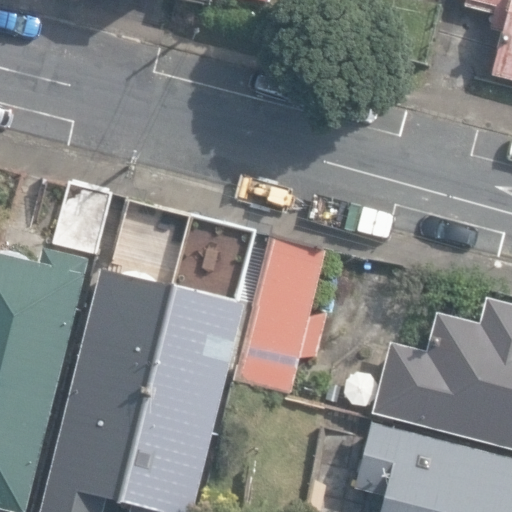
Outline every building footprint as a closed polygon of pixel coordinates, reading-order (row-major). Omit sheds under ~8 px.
[(488,73),(511,79),(511,0),(461,0),(460,5),(489,13),(486,27),(499,30),(488,73)] [(54,243),(96,253),(111,193),(68,183),(54,243)] [(114,261),(239,293),(255,231),(129,200),(114,261)] [(234,379),(289,393),(298,354),(315,359),(327,313),(311,308),(327,249),(271,234),(234,379)] [(0,511),(9,511),(10,511),(14,511),(24,511),(89,260),(41,248),(37,264),(0,254),(0,511)] [(103,511),(106,500),(118,503),(171,288),(100,271),(41,511),(103,511)] [(171,288),(118,503),(129,506),(127,511),(193,511),(244,306),(171,288)] [(371,413),(511,449),(511,305),(485,298),(478,324),(435,313),(425,351),(390,341),(371,413)] [(379,511),(511,511),(511,460),(371,424),(354,489),(384,496),(379,511)]
